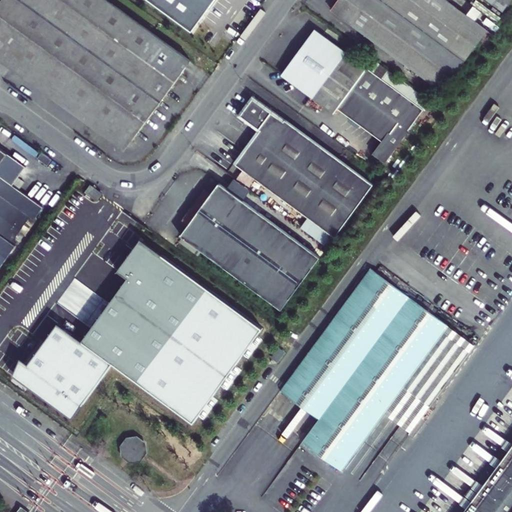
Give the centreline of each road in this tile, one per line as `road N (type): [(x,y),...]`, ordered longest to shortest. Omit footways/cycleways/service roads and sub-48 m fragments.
road 1 (unclassified): [(0,96),(109,177),(143,179),(166,163),(286,0)]
road 2 (unknown): [(381,240),(501,333)]
